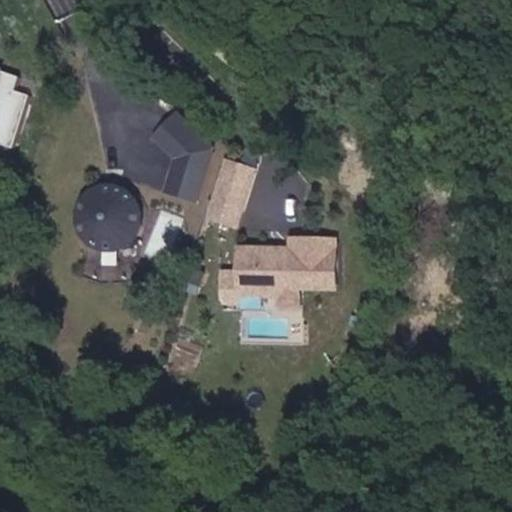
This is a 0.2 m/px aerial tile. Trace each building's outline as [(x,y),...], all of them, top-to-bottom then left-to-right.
[(15,90),(20,76),(0,69),(0,142),(13,146),(30,95),(15,90)] [(177,110),(150,137),(172,160),(162,192),(197,203),(215,147),(177,110)] [(258,169),(225,158),(206,218),(238,228),(258,169)] [(101,184),(90,187),(80,194),(74,204),(70,215),(71,227),(75,238),(82,247),(92,253),(104,256),(115,255),(126,250),(135,242),(141,231),(143,219),(140,207),(134,196),(125,189),(113,184),(101,184)] [(338,236),(288,235),(288,249),(235,248),(235,272),(220,271),(220,304),(280,304),(280,311),(302,311),(302,294),(338,294),(338,236)]
